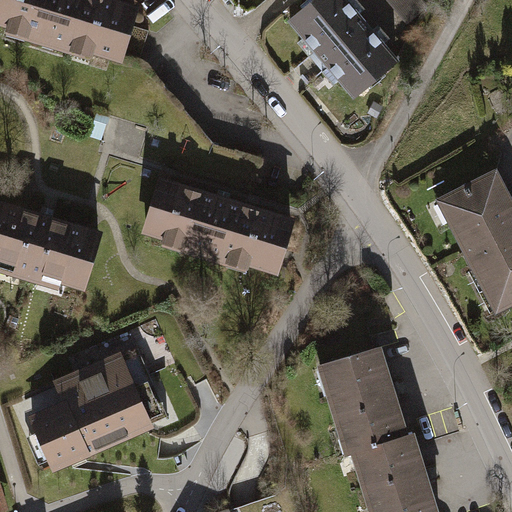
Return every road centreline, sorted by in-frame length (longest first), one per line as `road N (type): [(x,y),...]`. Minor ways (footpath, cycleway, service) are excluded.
road 1 (residential): [(511,479),(413,275),(196,0)]
road 2 (track): [(466,0),(354,191)]
